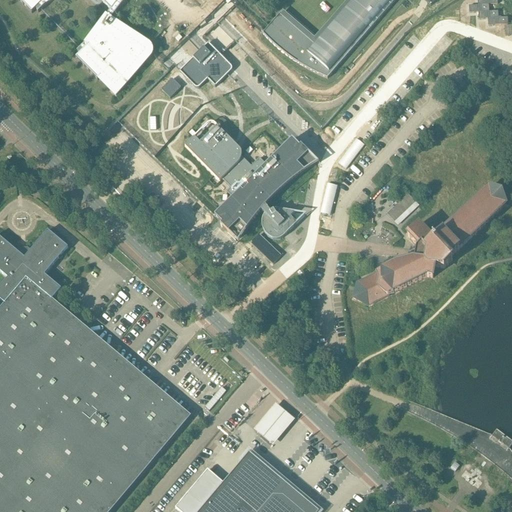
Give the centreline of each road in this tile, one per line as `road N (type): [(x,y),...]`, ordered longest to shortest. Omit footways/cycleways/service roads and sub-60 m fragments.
road 1 (tertiary): [(416,511),(0,110)]
road 2 (unknown): [(0,218),(34,208),(96,259),(110,276),(90,299)]
